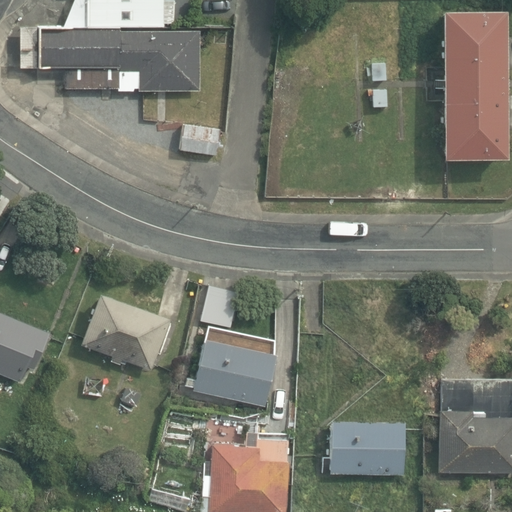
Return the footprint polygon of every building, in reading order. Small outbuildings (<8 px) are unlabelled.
[(84,0),(72,0),(61,27),(84,27),(84,0)] [(162,0),(84,0),(84,27),(118,27),(163,27),(162,0)] [(441,10),(442,157),(506,156),(505,9),(441,10)] [(36,68),(36,27),(18,27),(18,69),(36,68)] [(61,27),(36,27),(36,68),(63,68),(63,89),(116,89),(116,91),(132,91),(133,89),(136,89),(137,92),(199,91),(199,31),(118,30),(118,27),(84,27),(61,27)] [(372,61),(372,79),(387,79),(386,60),(372,61)] [(372,88),(373,105),(387,105),(387,87),(372,88)] [(215,156),(220,129),(183,123),(179,150),(215,156)] [(200,319),(232,326),(240,291),(208,284),(200,319)] [(121,357),(150,367),(168,317),(100,292),(81,343),(112,355),(111,359),(119,362),(121,357)] [(0,371),(20,380),(23,373),(29,376),(48,332),(0,310),(0,371)] [(192,388),(264,404),(276,353),(204,337),(192,388)] [(439,471),(511,472),(511,376),(442,376),(439,471)] [(120,398),(136,404),(141,391),(126,385),(120,398)] [(330,472),(403,473),(404,420),(331,419),(330,472)] [(262,445),(212,443),(211,474),(204,474),(202,509),(209,510),(209,511),(286,511),(289,461),(292,461),(293,436),(262,434),(262,445)]
